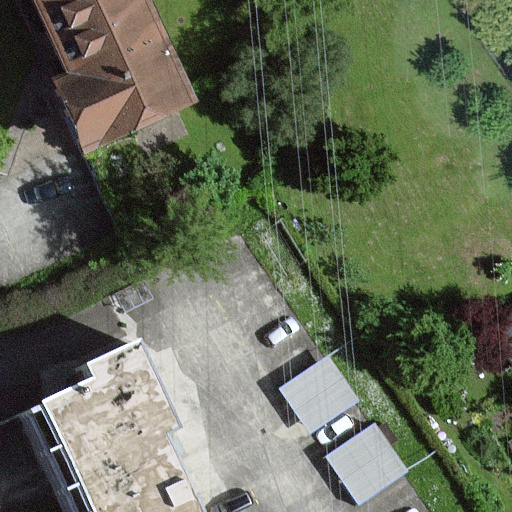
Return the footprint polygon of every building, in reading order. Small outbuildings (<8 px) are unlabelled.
[(185,111),(135,0),(15,0),(54,83),(37,91),(69,162),(185,111)] [(511,318),(489,335),(511,366),(511,318)] [(165,435),(124,346),(68,372),(75,389),(22,413),(68,511),(185,511),(153,441),(165,435)] [(325,347),(275,377),(303,422),(353,392),(325,347)] [(397,472),(368,430),(325,459),(354,501),(397,472)]
